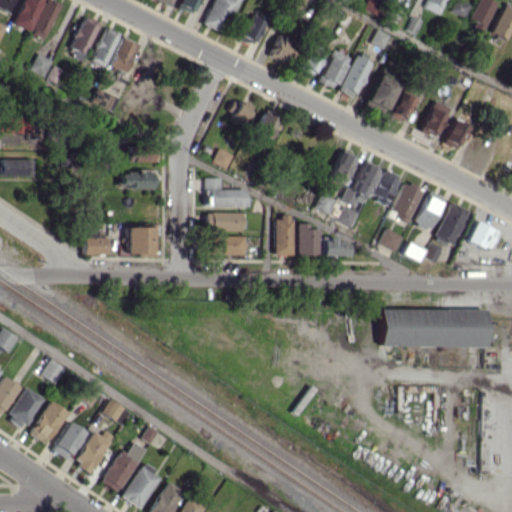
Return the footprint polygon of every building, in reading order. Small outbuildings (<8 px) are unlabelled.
[(9,0),(0,0),(0,9),(5,12),(9,0)] [(19,0),(11,24),(29,30),(38,0),(19,0)] [(40,0),(28,34),(42,38),(56,1),(52,0),(40,0)] [(194,0),(177,0),(175,7),(189,13),(194,0)] [(232,0),(207,0),(197,23),(219,32),(232,0)] [(363,0),(359,7),(373,15),(381,0),(363,0)] [(423,0),(420,6),(435,14),(441,0),(423,0)] [(467,4),(458,0),(451,0),(447,10),(461,17),(467,4)] [(481,28),(492,1),(489,0),(472,0),(464,22),(481,28)] [(502,39),(511,16),(511,6),(501,2),(487,32),(502,39)] [(79,57),(96,23),(80,15),(64,49),(79,57)] [(235,38),(250,44),(259,21),(243,15),(235,38)] [(403,30),(413,33),(417,19),(407,15),(403,30)] [(116,32),(101,26),(86,59),(101,65),(116,32)] [(379,48),(385,34),(372,28),(366,42),(379,48)] [(266,56),(283,62),(291,40),(274,34),(266,56)] [(134,43),(117,36),(105,64),(122,72),(134,43)] [(295,68),(310,75),(320,53),(305,45),(295,68)] [(313,80),(330,88),(344,56),(327,49),(313,80)] [(48,58),(33,52),(26,69),(41,75),(48,58)] [(365,61),(348,54),(334,91),(350,97),(365,61)] [(57,68),(49,65),(43,80),(52,83),(57,68)] [(362,100),(383,109),(394,82),(373,74),(362,100)] [(86,102),(109,111),(115,97),(92,87),(86,102)] [(385,114),(399,121),(411,99),(397,91),(385,114)] [(243,121),(249,107),(227,98),(221,112),(243,121)] [(431,136),(445,107),(430,99),(416,129),(431,136)] [(273,118),(259,112),(248,135),(263,142),(273,118)] [(0,117),(0,132),(25,133),(25,118),(0,117)] [(464,125),(450,118),(439,142),(453,148),(464,125)] [(119,145),(119,161),(154,160),(153,145),(119,145)] [(208,162),(222,167),(228,153),(214,147),(208,162)] [(339,186),(351,157),(336,151),(324,180),(339,186)] [(0,174),(28,175),(29,159),(0,157),(0,174)] [(349,205),(352,199),(358,202),(374,169),(359,162),(347,188),(342,186),(336,199),(349,205)] [(149,187),(148,170),(116,171),(116,187),(149,187)] [(395,178),(378,170),(366,195),(384,203),(395,178)] [(217,177),(201,177),(201,206),(241,206),(242,189),(216,188),(217,177)] [(417,187),(399,180),(386,210),(393,213),(391,218),(403,222),(417,187)] [(428,229),(438,195),(422,190),(412,224),(428,229)] [(310,207),(323,214),(331,198),(317,192),(310,207)] [(463,208),(444,201),(431,236),(450,243),(463,208)] [(333,221),(348,225),(352,210),(339,206),(333,221)] [(202,211),(201,229),(237,230),(238,212),(202,211)] [(288,216),(270,216),(270,254),(288,254),(288,216)] [(495,228),(471,220),(464,241),(487,249),(495,228)] [(306,222),(293,222),(292,254),(315,255),(315,228),(305,228),(306,222)] [(150,226),(122,225),(122,251),(137,251),(137,256),(149,256),(150,226)] [(391,250),(398,235),(382,227),(375,242),(391,250)] [(102,253),(102,237),(92,237),(93,229),(79,229),(79,253),(102,253)] [(239,254),(240,235),(207,235),(206,253),(239,254)] [(319,254),(345,255),(346,239),(320,238),(319,254)] [(399,253),(415,261),(421,248),(405,241),(399,253)] [(420,256),(432,261),(437,248),(424,244),(420,256)] [(481,346),(482,309),(376,308),(376,345),(481,346)] [(14,337),(0,327),(0,348),(4,351),(14,337)] [(51,383),(61,368),(46,358),(36,373),(51,383)] [(0,410),(16,385),(0,375),(0,410)] [(87,406),(96,391),(84,384),(75,398),(87,406)] [(38,397),(21,387),(2,418),(19,429),(38,397)] [(98,413),(112,420),(119,405),(105,398),(98,413)] [(42,444),(63,411),(46,400),(25,432),(42,444)] [(113,421),(119,424),(125,410),(119,407),(113,421)] [(47,449),(64,459),(81,430),(64,420),(47,449)] [(138,438),(148,442),(154,428),(144,424),(138,438)] [(97,435),(89,430),(70,461),(86,471),(109,435),(101,429),(97,435)] [(141,448),(129,441),(120,455),(114,451),(96,480),(113,492),(141,448)] [(116,496),(135,508),(157,475),(139,463),(116,496)] [(165,511),(180,492),(164,481),(142,511),(165,511)] [(173,511),(196,511),(200,506),(183,496),(173,511)]
